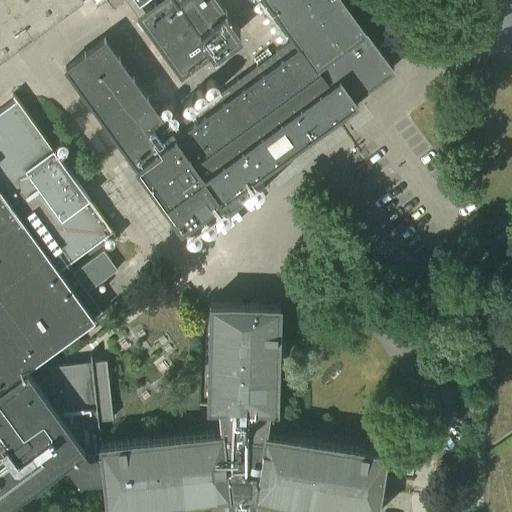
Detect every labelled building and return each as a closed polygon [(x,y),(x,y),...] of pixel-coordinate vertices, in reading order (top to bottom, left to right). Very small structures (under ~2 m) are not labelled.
[(0,0),(0,52),(70,0),(0,0)] [(104,38),(64,66),(180,226),(225,194),(230,201),(243,192),(237,185),(357,98),(355,95),(393,67),(343,0),(267,0),(294,36),(275,50),(280,58),(222,99),(217,93),(169,128),(104,38)] [(129,0),(138,12),(146,7),(140,0),(129,0)] [(138,12),(136,14),(180,73),(220,44),(243,28),(232,12),(223,0),(155,0),(146,7),(138,12)] [(204,85),(204,86),(205,87),(205,88),(205,89),(206,90),(207,91),(208,92),(209,92),(210,92),(211,93),(212,93),(213,92),(214,92),(215,92),(216,91),(217,90),(218,89),(218,88),(219,87),(219,86),(219,85),(219,84),(218,83),(218,82),(217,81),(216,80),(215,79),(214,79),(213,78),(212,78),(211,78),(210,78),(209,79),(208,79),(207,80),(206,81),(205,82),(205,83),(205,84),(204,85)] [(193,94),(193,95),(193,96),(193,97),(194,98),(194,99),(195,99),(195,100),(196,100),(197,101),(198,101),(199,101),(200,101),(201,101),(202,101),(203,100),(204,100),(204,99),(205,99),(205,98),(205,97),(206,96),(206,95),(206,94),(205,93),(205,92),(205,91),(204,91),(204,90),(203,90),(202,89),(201,89),(200,89),(199,89),(198,89),(197,89),(196,90),(195,90),(195,91),(194,91),(194,92),(193,93),(193,94)] [(182,103),(181,104),(182,104),(182,105),(182,106),(182,107),(183,107),(183,108),(184,108),(184,109),(185,109),(186,110),(187,110),(188,110),(189,110),(190,109),(191,109),(192,108),(193,107),(194,106),(194,105),(194,104),(194,103),(194,102),(194,101),(193,100),(192,99),(192,98),(191,98),(190,98),(189,97),(188,97),(187,97),(186,97),(186,98),(185,98),(184,98),(184,99),(183,99),(183,100),(182,100),(182,101),(182,102),(182,103)] [(0,502),(63,457),(81,481),(84,479),(103,477),(107,508),(108,508),(109,507),(227,495),(228,496),(229,503),(230,503),(231,502),(236,502),(236,504),(237,504),(238,500),(245,501),(246,504),(247,504),(247,503),(252,503),(254,504),(255,496),(256,496),(256,495),(362,511),(376,511),(386,450),(384,450),(384,451),(266,432),(270,407),(277,408),(277,405),(276,405),(279,304),(272,304),(272,299),(259,299),(259,303),(210,302),(208,403),(207,403),(207,405),(218,405),(221,431),(102,444),(100,419),(114,418),(108,359),(49,364),(50,374),(38,382),(27,367),(95,318),(60,269),(113,230),(83,189),(79,183),(18,99),(0,111),(0,502)] [(511,115),(492,128),(509,157),(511,154),(511,115)] [(511,223),(474,249),(497,282),(511,272),(511,223)] [(237,276),(275,241),(266,232),(228,267),(237,276)] [(119,270),(105,250),(74,273),(81,282),(88,292),(119,270)] [(440,269),(413,288),(429,309),(455,290),(440,269)] [(398,307),(388,314),(394,322),(403,316),(398,307)]
